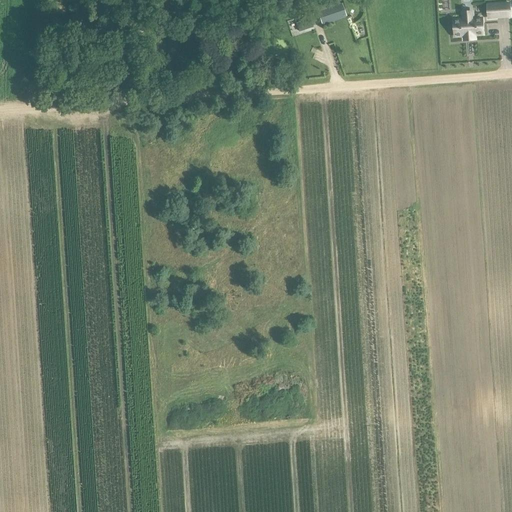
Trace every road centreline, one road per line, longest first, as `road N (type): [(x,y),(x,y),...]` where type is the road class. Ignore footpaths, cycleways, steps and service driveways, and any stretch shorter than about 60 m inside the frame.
road 1 (unclassified): [(0,111),(511,74)]
road 2 (track): [(163,511),(137,101)]
road 3 (track): [(183,98),(183,81),(235,64),(239,53),(222,26),(234,13),(225,0)]
road 4 (track): [(53,0),(67,59),(142,81)]
